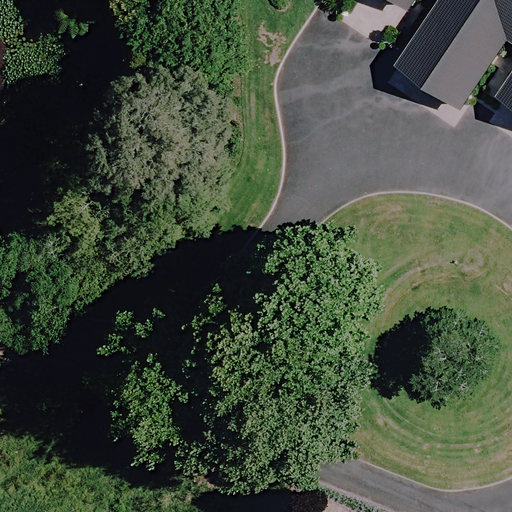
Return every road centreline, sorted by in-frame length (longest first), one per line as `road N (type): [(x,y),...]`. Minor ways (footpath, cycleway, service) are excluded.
road 1 (unknown): [(0,362),(126,409),(153,357),(237,292),(339,146),(426,152),(457,163),(511,202)]
road 2 (unknown): [(126,409),(404,511)]
